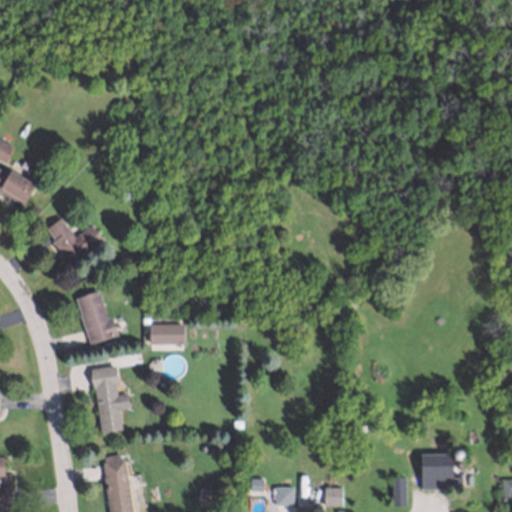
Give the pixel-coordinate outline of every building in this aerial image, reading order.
[(5,161),(0,158),(0,142),(11,149),(5,161)] [(25,172),(29,164),(40,170),(36,178),(25,172)] [(21,202),(0,190),(0,170),(29,187),(21,202)] [(59,219),(71,236),(87,225),(98,242),(63,265),(42,231),(59,219)] [(84,344),(72,314),(79,311),(73,296),(92,289),(103,317),(106,316),(113,333),(84,344)] [(147,341),(147,321),(180,321),(180,340),(147,341)] [(99,429),(87,367),(112,362),(116,384),(112,385),(119,425),(99,429)] [(229,450),(228,442),(237,441),(238,450),(229,450)] [(446,442),(447,477),(458,477),(458,487),(419,488),(418,443),(446,442)] [(0,504),(0,458),(2,458),(2,474),(0,474),(0,489),(8,489),(8,504),(0,504)] [(105,511),(102,485),(107,484),(104,465),(120,462),(127,511),(105,511)] [(389,506),(389,479),(403,479),(403,506),(389,506)] [(511,502),(499,502),(499,482),(511,481),(511,502)] [(321,501),(322,485),(338,485),(338,501),(321,501)] [(272,505),(272,488),(289,488),(290,505),(272,505)] [(344,506),(344,496),(357,496),(357,506),(344,506)]
